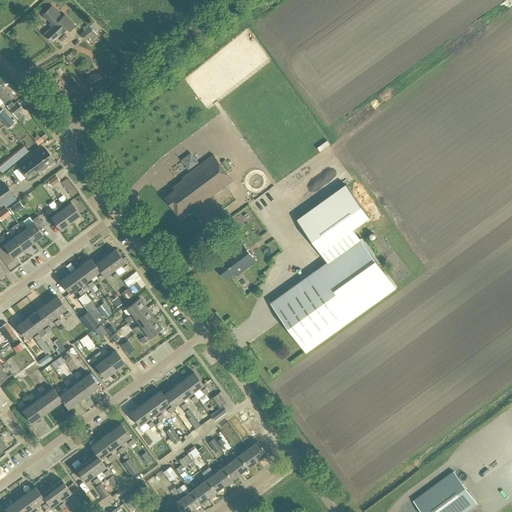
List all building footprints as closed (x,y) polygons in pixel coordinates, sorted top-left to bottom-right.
[(42,14),(53,26),(44,34),(51,42),(59,35),(66,29),(69,32),(75,26),(64,15),(62,18),(51,6),(42,14)] [(90,40),(96,34),(87,24),(82,28),(84,31),(79,35),(85,41),(89,38),(90,40)] [(85,77),(88,88),(105,82),(102,72),(85,77)] [(0,87),(0,99),(4,104),(10,98),(0,87)] [(6,106),(17,119),(22,115),(19,111),(22,109),(17,102),(13,105),(11,102),(6,106)] [(2,109),(0,110),(0,120),(7,128),(14,122),(2,109)] [(325,139),(315,146),(318,151),(328,145),(325,139)] [(40,170),(54,160),(44,147),(31,157),(30,156),(17,165),(27,178),(39,169),(40,170)] [(189,151),(179,159),(186,168),(196,161),(189,151)] [(174,192),(166,198),(167,200),(166,200),(169,205),(170,204),(174,210),(174,209),(178,215),(186,209),(189,214),(233,181),(214,155),(182,179),(184,181),(173,189),(174,192)] [(59,181),(56,175),(47,181),(51,186),(59,181)] [(65,178),(61,182),(71,195),(76,191),(65,178)] [(0,185),(0,203),(4,200),(12,194),(4,183),(0,185)] [(297,220),(321,253),(354,229),(370,218),(346,184),(331,195),(297,220)] [(7,206),(10,212),(21,207),(18,201),(7,206)] [(55,204),(60,210),(69,223),(80,215),(70,203),(63,208),(61,206),(62,205),(59,201),(55,204)] [(0,220),(0,221),(10,214),(5,207),(0,210),(0,220)] [(60,210),(52,216),(51,213),(52,212),(49,208),(45,211),(59,230),(69,223),(60,210)] [(42,235),(38,230),(44,226),(37,216),(36,216),(31,220),(33,222),(25,228),(24,225),(25,224),(22,220),(18,223),(22,230),(23,230),(32,243),(42,235)] [(22,250),(32,243),(23,230),(22,230),(15,235),(13,233),(15,232),(12,228),(7,231),(12,238),(13,237),(22,250)] [(0,241),(12,258),(22,250),(13,237),(12,238),(5,243),(3,240),(5,239),(1,235),(0,236),(0,241)] [(329,263),(271,303),(306,353),(397,289),(362,240),(329,263)] [(226,260),(217,267),(226,279),(235,272),(236,274),(243,269),(244,270),(249,266),(248,265),(255,260),(242,242),(228,253),(231,256),(226,260)] [(114,270),(122,264),(123,267),(122,268),(125,272),(129,269),(115,249),(105,257),(114,270)] [(114,270),(105,257),(95,264),(104,277),(111,272),(113,274),(112,275),(115,279),(119,276),(114,270)] [(104,277),(95,264),(90,258),(80,266),(89,279),(96,274),(98,276),(97,277),(100,281),(105,278),(104,277)] [(79,286),(86,281),(88,283),(87,284),(90,289),(94,285),(89,279),(80,266),(70,273),(79,286)] [(69,294),(76,288),(78,291),(77,292),(80,296),(84,293),(79,286),(70,273),(59,281),(69,294)] [(141,289),(141,288),(136,282),(129,287),(134,294),(141,289)] [(126,300),(132,295),(129,291),(123,296),(126,300)] [(66,319),(71,316),(56,296),(46,304),(55,316),(56,316),(63,311),(65,314),(63,314),(66,319)] [(117,308),(122,304),(117,297),(112,301),(117,308)] [(127,322),(134,318),(146,308),(139,298),(126,307),(132,315),(129,317),(128,315),(124,318),(127,322)] [(61,323),(56,316),(55,316),(46,304),(36,311),(45,324),(53,318),(54,321),(53,322),(56,326),(61,323)] [(105,318),(111,314),(106,307),(100,312),(105,318)] [(154,318),(146,308),(134,318),(139,325),(137,327),(136,326),(131,329),(135,333),(141,328),(154,318)] [(50,330),(45,324),(36,311),(26,318),(35,331),(43,326),(44,328),(43,329),(46,333),(50,330)] [(88,311),(79,318),(89,331),(98,324),(88,311)] [(40,338),(35,331),(26,318),(15,326),(25,339),(32,333),(34,336),(33,337),(36,341),(40,338)] [(161,328),(154,318),(141,328),(146,335),(144,337),(143,336),(139,339),(142,343),(161,328)] [(81,323),(76,327),(76,328),(71,332),(76,339),(82,335),(87,331),(81,323)] [(100,338),(106,333),(100,325),(94,330),(100,338)] [(111,334),(115,331),(111,325),(107,328),(111,334)] [(115,333),(111,336),(115,341),(119,338),(115,333)] [(84,334),(78,339),(86,350),(93,345),(84,334)] [(51,342),(58,351),(63,348),(56,339),(51,342)] [(127,340),(121,345),(124,350),(131,345),(127,340)] [(17,353),(23,349),(19,343),(12,348),(17,353)] [(99,352),(104,358),(114,371),(124,363),(114,350),(106,356),(105,354),(106,353),(103,348),(99,351),(99,352)] [(103,378),(114,371),(104,358),(99,352),(93,356),(89,359),(103,378)] [(41,366),(51,359),(47,354),(38,361),(41,366)] [(60,356),(50,364),(54,369),(64,361),(60,356)] [(5,368),(9,365),(6,361),(0,365),(0,381),(7,376),(1,369),(4,367),(5,368)] [(28,376),(39,369),(35,364),(25,371),(28,376)] [(98,386),(89,373),(81,379),(79,376),(80,375),(77,371),(73,374),(78,381),(88,394),(98,386)] [(192,392),(200,387),(202,389),(200,390),(203,394),(207,391),(193,372),(183,379),(192,392)] [(78,401),(88,394),(78,381),(71,386),(69,384),(70,383),(67,379),(63,382),(68,388),(78,401)] [(182,399),(190,394),(191,397),(190,398),(193,402),(197,399),(192,392),(183,379),(173,387),(182,400),(182,399)] [(62,401),(53,389),(52,388),(44,394),(42,391),(44,390),(41,386),(37,389),(41,396),(42,395),(52,408),(62,401)] [(68,388),(61,394),(59,391),(60,390),(57,386),(53,389),(62,401),(67,409),(78,401),(68,388)] [(172,407),(179,402),(181,404),(180,405),(183,409),(187,406),(182,399),(182,400),(173,387),(162,394),(172,407)] [(159,411),(166,405),(168,408),(167,409),(170,413),(174,410),(172,407),(162,394),(160,390),(149,398),(159,411)] [(218,407),(225,402),(218,393),(211,397),(218,407)] [(41,416),(52,408),(42,395),(41,396),(34,401),(32,399),(33,398),(31,394),(26,397),(31,403),(32,403),(41,416)] [(149,418),(156,413),(158,415),(156,416),(159,420),(164,417),(159,411),(149,398),(139,405),(148,418),(149,418)] [(31,423),(41,416),(32,403),(31,403),(24,409),(22,406),(23,405),(20,401),(16,404),(31,423)] [(138,426),(146,420),(148,423),(146,424),(149,428),(154,425),(149,418),(148,418),(139,405),(129,413),(138,426)] [(221,407),(212,414),(215,419),(225,412),(221,407)] [(187,418),(195,429),(200,425),(193,414),(187,418)] [(254,418),(244,425),(254,438),(263,431),(254,418)] [(119,444),(119,443),(126,438),(128,441),(127,442),(130,446),(134,443),(119,423),(109,431),(119,444)] [(180,440),(171,428),(165,432),(174,444),(180,440)] [(109,451),(116,446),(118,448),(117,449),(120,453),(124,450),(119,443),(119,444),(109,431),(99,438),(108,451),(109,451)] [(220,447),(225,443),(224,441),(221,437),(215,441),(220,447)] [(98,459),(106,453),(108,455),(106,456),(110,460),(114,457),(109,451),(108,451),(99,438),(89,446),(95,454),(98,459)] [(208,443),(215,453),(221,449),(213,439),(208,443)] [(249,445),(246,447),(256,461),(266,454),(257,442),(251,447),(249,445)] [(256,461),(246,447),(242,450),(243,452),(239,455),(248,467),(256,461)] [(193,457),(198,453),(195,448),(190,452),(193,457)] [(94,474),(102,469),(103,471),(102,472),(105,476),(109,473),(98,459),(95,454),(85,461),(94,474)] [(248,467),(239,455),(235,458),(234,456),(230,459),(240,473),(248,467)] [(122,463),(132,476),(139,471),(129,458),(122,463)] [(240,473),(230,459),(226,462),(227,464),(223,467),(232,479),(240,473)] [(84,482),(91,476),(93,479),(92,479),(95,484),(99,481),(94,474),(85,461),(74,469),(84,482)] [(187,483),(192,478),(181,464),(176,468),(187,483)] [(232,479),(223,467),(219,470),(218,468),(214,471),(224,485),(232,479)] [(169,468),(163,472),(169,481),(176,477),(169,468)] [(224,485),(214,471),(210,474),(211,476),(207,479),(216,491),(224,485)] [(421,511),(465,511),(478,503),(454,471),(413,501),(421,511)] [(60,499),(68,494),(70,496),(68,497),(71,501),(75,498),(61,479),(50,486),(60,499)] [(216,491),(207,479),(203,482),(202,480),(198,483),(208,497),(216,491)] [(108,494),(100,483),(95,487),(103,498),(108,494)] [(208,497),(198,483),(194,486),(196,487),(191,491),(200,503),(208,497)] [(34,506),(41,501),(43,503),(42,504),(45,508),(49,505),(40,494),(34,486),(24,494),(34,506)] [(50,507),(58,501),(59,503),(58,504),(61,508),(65,505),(60,499),(50,486),(40,494),(49,505),(49,506),(50,507)] [(182,495),(184,493),(180,487),(176,490),(180,496),(182,495)] [(176,499),(178,497),(180,496),(176,490),(174,488),(170,491),(176,499)] [(200,503),(191,491),(187,494),(186,492),(184,493),(182,495),(192,509),(200,503)] [(22,511),(26,511),(31,509),(33,511),(31,511),(37,511),(34,506),(24,494),(14,501),(22,511)] [(132,511),(139,507),(133,499),(130,494),(121,500),(124,506),(127,504),(132,511)] [(188,511),(192,509),(182,495),(180,496),(178,497),(179,499),(173,504),(179,511),(188,511)] [(136,502),(142,510),(148,506),(142,498),(136,502)] [(22,511),(14,501),(4,509),(6,511),(22,511)] [(117,511),(123,507),(120,502),(113,507),(117,511)]
